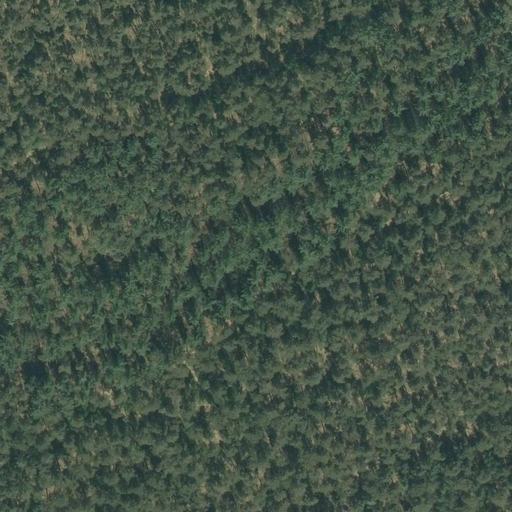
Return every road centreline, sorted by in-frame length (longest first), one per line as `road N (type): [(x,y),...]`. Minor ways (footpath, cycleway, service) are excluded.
road 1 (track): [(511,167),(0,397)]
road 2 (track): [(0,160),(348,0)]
road 3 (track): [(262,39),(367,232)]
